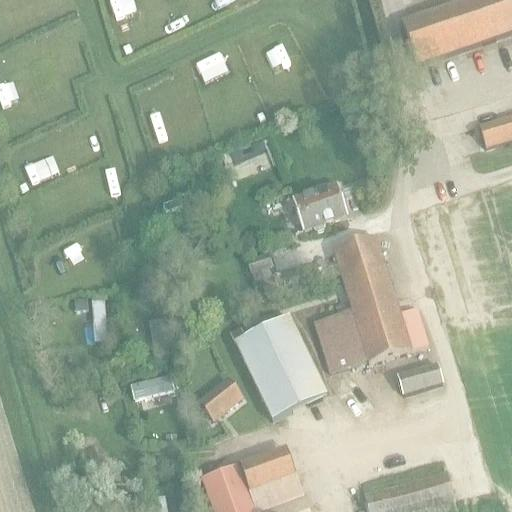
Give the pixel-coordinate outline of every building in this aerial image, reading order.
[(511,0),(475,0),(402,25),(416,69),(511,36),(511,0)] [(136,1),(117,9),(124,28),(143,20),(136,1)] [(192,110),(203,105),(189,80),(179,85),(192,110)] [(501,102),(498,103),(496,98),(475,105),(480,119),(500,112),(500,111),(504,110),(501,102)] [(485,154),(511,145),(511,118),(500,122),(498,116),(473,123),(475,130),(477,129),(485,154)] [(74,170),(84,191),(98,185),(88,164),(74,170)] [(292,203),(303,235),(347,220),(337,188),(292,203)] [(416,312),(400,317),(376,241),(333,255),(351,314),(314,326),(330,377),(367,366),(368,368),(428,350),(416,312)] [(266,259),(247,265),(255,291),(274,285),(266,259)] [(164,316),(161,289),(154,290),(157,317),(164,316)] [(88,300),(75,301),(76,314),(89,313),(88,300)] [(109,344),(105,303),(92,304),(96,345),(109,344)] [(289,321),(235,347),(272,425),(327,398),(289,321)] [(149,324),(155,359),(170,357),(165,322),(149,324)] [(398,380),(404,399),(442,387),(436,368),(398,380)] [(131,388),(135,404),(175,394),(171,378),(131,388)] [(224,381),(193,406),(212,430),(243,405),(224,381)] [(306,511),(283,453),(198,487),(207,511),(306,511)] [(363,497),(367,511),(422,511),(454,503),(447,475),(363,497)]
